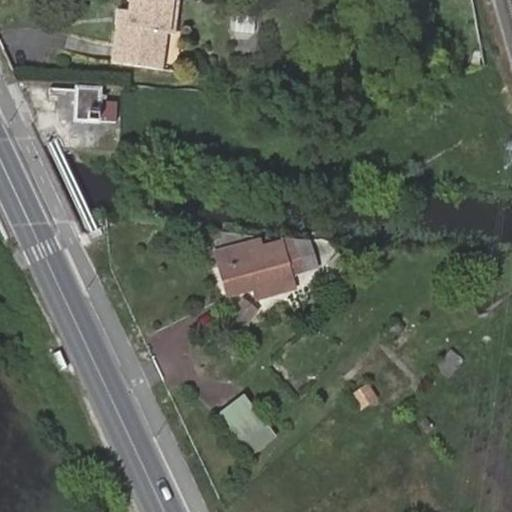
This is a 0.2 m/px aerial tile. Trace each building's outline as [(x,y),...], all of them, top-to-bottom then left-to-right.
[(124,29),(114,28),(109,64),(160,71),(170,2),(155,0),(127,0),(126,12),(124,29)] [(116,11),(114,28),(124,29),(126,12),(116,11)] [(255,36),(257,18),(239,16),(237,35),(255,36)] [(74,123),(96,123),(98,92),(76,91),(74,123)] [(228,299),(317,267),(308,241),(283,242),(220,253),(221,277),(228,299)] [(238,337),(257,312),(241,300),(222,326),(238,337)] [(392,345),(413,332),(405,318),(383,332),(392,345)] [(448,379),(462,362),(449,351),(436,369),(448,379)] [(276,438),(243,396),(216,418),(248,460),(276,438)]
